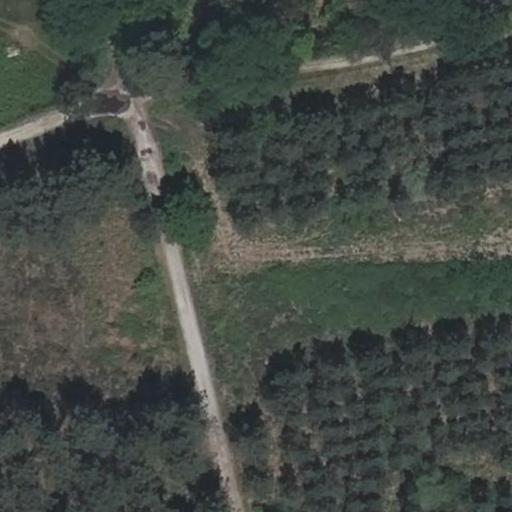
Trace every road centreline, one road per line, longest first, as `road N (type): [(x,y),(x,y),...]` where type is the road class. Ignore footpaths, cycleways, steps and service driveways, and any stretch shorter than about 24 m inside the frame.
road 1 (track): [(101,0),(114,74),(132,95),(238,511)]
road 2 (track): [(511,24),(132,95),(0,146)]
